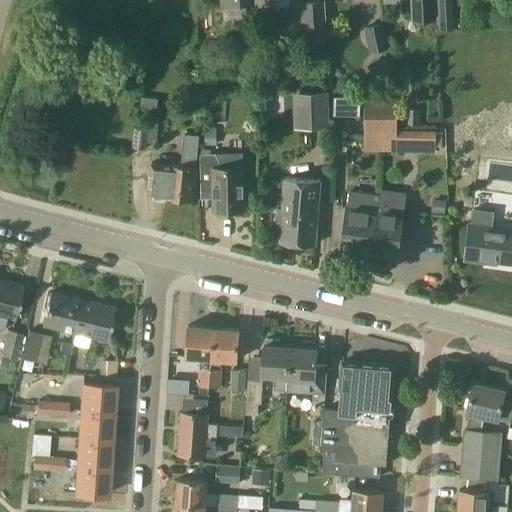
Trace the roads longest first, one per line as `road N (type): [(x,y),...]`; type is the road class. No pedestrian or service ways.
road 1 (tertiary): [(162,255),(435,322)]
road 2 (residential): [(142,511),(162,255)]
road 3 (residential): [(419,511),(435,322)]
road 4 (tertiary): [(0,208),(162,255)]
